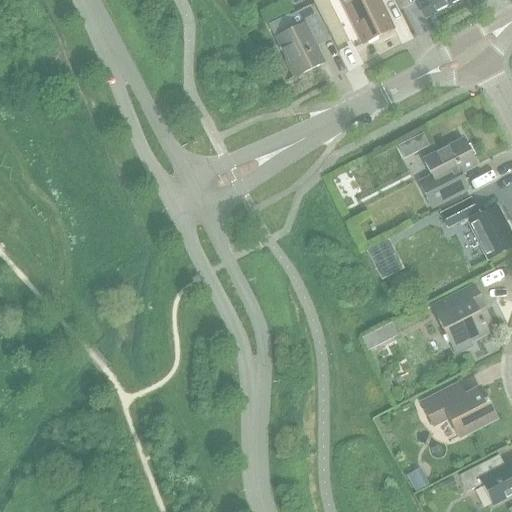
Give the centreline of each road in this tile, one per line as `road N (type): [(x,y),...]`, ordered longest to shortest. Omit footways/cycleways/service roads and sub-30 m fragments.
road 1 (residential): [(181,201),(478,46)]
road 2 (tertiary): [(266,511),(255,364),(238,311),(181,201)]
road 3 (tertiary): [(181,201),(83,0)]
